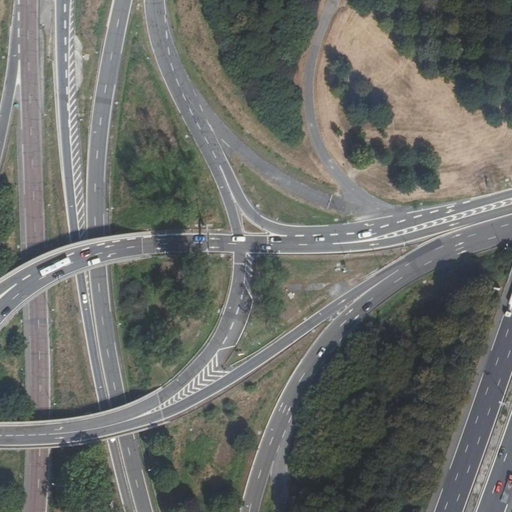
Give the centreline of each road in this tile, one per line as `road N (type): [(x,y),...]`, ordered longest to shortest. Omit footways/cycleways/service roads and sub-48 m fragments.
road 1 (secondary): [(144,511),(113,382),(93,216),(105,84),(123,0)]
road 2 (motorway): [(29,19),(39,355),(34,511)]
road 3 (secondary): [(62,31),(71,228),(130,511)]
road 4 (tertiary): [(58,435),(96,435),(195,403),(393,270),(449,247)]
road 5 (secondary): [(250,511),(286,404),(326,342),(368,301),(449,247)]
road 6 (tertiary): [(58,435),(172,398),(207,364),(232,323),(241,244)]
road 7 (secondary): [(511,209),(358,246),(270,245)]
road 8 (secondary): [(511,193),(347,234),(291,235)]
road 9 (secondary): [(241,244),(86,254),(25,283)]
road 10 (motorway): [(511,332),(448,511)]
road 11 (secondary): [(206,140),(159,39),(153,0)]
road 12 (tertiary): [(29,19),(0,156)]
road 13 (secondary): [(291,235),(240,201),(206,140)]
